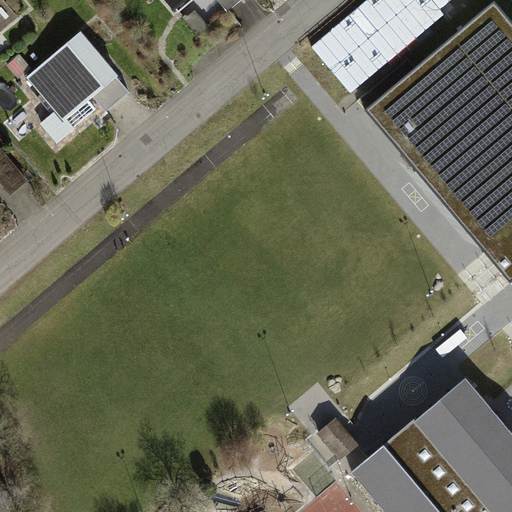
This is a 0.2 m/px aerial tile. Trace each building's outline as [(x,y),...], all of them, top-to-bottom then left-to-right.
[(149,0),(151,1),(152,0),(165,0),(174,11),(187,0),(218,0),(227,10),(239,0),(149,0)] [(432,0),(365,0),(310,45),(352,96),(448,18),(432,0)] [(511,24),(493,2),(363,111),(464,231),(509,284),(511,282),(511,24)] [(186,15),(183,18),(199,37),(212,26),(210,23),(207,24),(196,11),(188,18),(186,15)] [(82,31),(25,77),(63,123),(94,97),(116,79),(119,76),(96,48),(82,31)] [(129,94),(116,79),(94,97),(107,113),(129,94)] [(0,146),(0,163),(1,165),(0,166),(0,181),(12,195),(29,182),(0,146)] [(511,511),(511,431),(467,377),(351,473),(383,511),(511,511)] [(358,444),(336,419),(308,443),(330,468),(358,444)]
